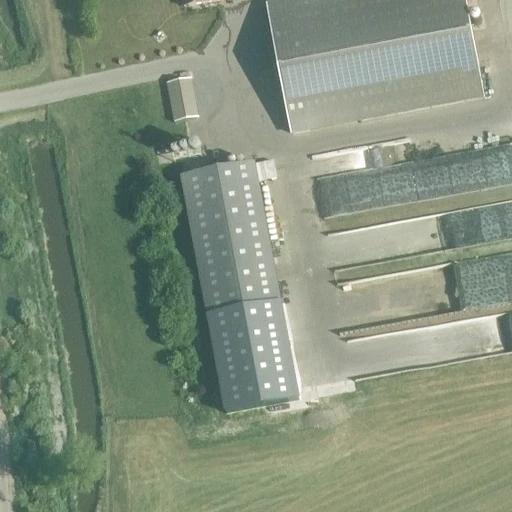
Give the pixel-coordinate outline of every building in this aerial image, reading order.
[(186,0),(187,8),(221,3),(220,0),(186,0)] [(307,0),(267,8),(291,136),(483,99),(464,0),(307,0)] [(167,87),(174,125),(198,121),(191,82),(167,87)] [(272,164),(254,167),(255,173),(257,185),(275,181),(272,164)] [(254,167),(254,165),(181,179),(208,318),(280,304),(257,185),(255,173),(254,167)] [(6,337),(0,338),(0,360),(10,358),(6,337)]
